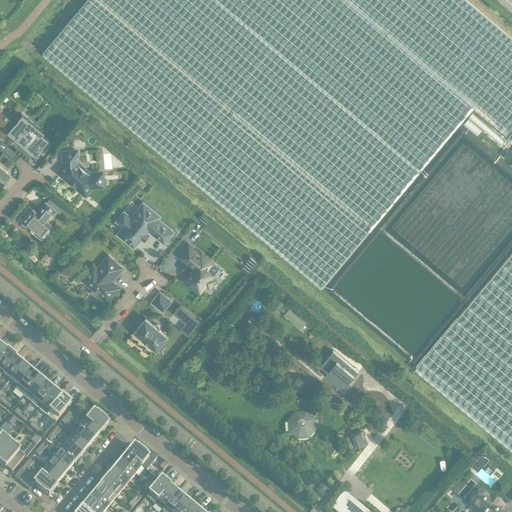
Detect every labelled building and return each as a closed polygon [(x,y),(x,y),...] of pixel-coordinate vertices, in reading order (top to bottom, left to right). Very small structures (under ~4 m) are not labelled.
[(473,108),(508,136),(511,131),(511,38),(466,0),(88,0),(43,54),(121,120),(322,288),(473,108)] [(0,111),(0,138),(1,139),(14,123),(0,111)] [(57,127),(51,134),(57,139),(63,132),(57,127)] [(78,163),(77,151),(64,152),(65,164),(59,172),(60,173),(60,175),(65,179),(67,179),(69,180),(69,179),(76,184),(75,185),(77,187),(77,189),(81,193),(84,193),(85,194),(91,186),(100,186),(99,173),(90,173),(78,163)] [(0,184),(9,173),(0,165),(0,184)] [(45,201),(36,212),(32,208),(21,222),(40,238),(52,225),(47,221),(56,211),(45,201)] [(118,234),(134,247),(141,238),(141,239),(142,238),(142,237),(145,233),(146,233),(147,232),(146,232),(148,230),(164,243),(173,232),(157,218),(159,216),(143,203),(131,217),(130,217),(126,213),(119,222),(123,225),(124,226),(118,234)] [(200,291),(206,284),(207,284),(208,285),(209,285),(210,284),(211,284),(212,283),(212,282),(213,281),(212,280),(212,279),(212,278),(211,277),(214,274),(204,266),(209,260),(202,255),(202,256),(189,246),(180,256),(196,269),(193,272),(192,272),(191,272),(190,272),(189,273),(189,274),(189,275),(189,276),(190,277),(187,279),(191,283),(191,284),(193,286),(193,287),(196,289),(197,289),(200,291)] [(511,251),(416,367),(511,447),(511,251)] [(108,255),(97,268),(92,264),(80,277),(86,282),(92,288),(91,290),(91,292),(96,297),(99,297),(100,295),(107,301),(116,291),(111,285),(110,280),(122,268),(108,255)] [(279,294),(269,307),(277,313),(281,309),(285,313),(284,314),(292,321),(300,328),(307,320),(299,313),(291,306),(291,307),(286,303),(287,301),(279,294)] [(167,305),(156,296),(152,302),(163,311),(167,305)] [(146,318),(145,319),(136,330),(135,330),(135,331),(136,332),(156,348),(156,349),(157,349),(157,348),(167,337),(168,336),(167,335),(159,329),(160,327),(159,325),(157,324),(156,324),(154,325),(146,319),(147,318),(146,318)] [(333,351),(321,365),(329,372),(345,386),(353,377),(352,375),(354,373),(355,374),(357,371),(358,372),(358,371),(333,350),(333,351)] [(0,376),(3,373),(15,359),(7,352),(0,360),(0,376)] [(15,359),(3,373),(11,380),(22,366),(15,360),(16,359),(15,359)] [(22,366),(11,380),(18,386),(30,372),(22,366)] [(18,386),(15,390),(23,397),(38,379),(30,372),(18,386)] [(38,379),(23,397),(31,404),(46,386),(38,379)] [(46,386),(31,404),(39,410),(54,392),(46,386)] [(54,392),(39,410),(46,417),(62,398),(62,397),(61,398),(54,392)] [(79,401),(82,404),(87,398),(83,395),(79,401)] [(62,398),(46,417),(55,423),(58,419),(70,405),(62,398)] [(86,421),(101,434),(108,425),(105,423),(106,422),(97,415),(96,416),(93,413),(86,421)] [(309,440),(315,433),(314,421),(307,415),(296,416),(289,424),(290,434),(298,441),(309,440)] [(80,429),(94,441),(100,433),(101,434),(86,421),(80,429)] [(44,432),(38,427),(35,431),(41,435),(44,432)] [(73,437),(87,449),(94,441),(80,429),(73,437)] [(350,435),(354,447),(366,442),(362,431),(350,435)] [(51,442),(56,436),(52,433),(47,439),(51,442)] [(0,435),(0,457),(10,445),(0,435)] [(67,445),(82,457),(81,456),(87,449),(73,437),(67,445)] [(25,457),(10,445),(0,457),(0,464),(5,468),(6,468),(12,472),(25,457)] [(60,453),(75,465),(82,457),(67,445),(60,453)] [(127,455),(141,467),(146,471),(157,457),(153,454),(148,459),(145,457),(146,456),(137,449),(134,447),(127,455)] [(54,461),(68,472),(74,465),(75,466),(75,465),(60,453),(54,461)] [(141,467),(127,455),(126,456),(127,456),(121,464),(135,475),(141,467)] [(47,468),(61,480),(68,472),(54,461),(50,457),(43,465),(47,468)] [(163,471),(168,466),(164,462),(159,468),(163,471)] [(25,473),(30,467),(26,464),(21,470),(25,473)] [(115,472),(128,483),(135,475),(121,464),(115,472)] [(41,476),(55,489),(56,488),(55,487),(61,480),(47,468),(41,476)] [(107,479),(122,491),(128,483),(115,472),(109,479),(108,478),(107,479)] [(55,489),(41,476),(37,473),(30,482),(37,487),(36,488),(45,495),(46,494),(48,497),(55,489)] [(33,485),(24,478),(20,483),(29,490),(33,485)] [(101,486),(115,499),(122,491),(107,479),(101,486)] [(154,505),(169,487),(161,480),(146,498),(154,505)] [(115,499),(101,486),(100,487),(101,488),(95,495),(109,507),(115,499)] [(162,511),(176,494),(169,488),(170,487),(169,487),(154,505),(162,511)] [(481,493),(479,496),(478,495),(477,495),(476,495),(475,495),(474,495),(473,496),(472,497),(472,498),(472,499),(472,500),(472,501),(473,501),(473,502),(471,505),(479,511),(504,511),(501,509),(503,507),(493,498),(491,501),(481,493)] [(176,494),(162,511),(174,511),(184,501),(176,494)] [(335,511),(367,511),(346,494),(332,509),(335,511)] [(88,503),(99,511),(104,511),(109,507),(95,495),(88,503)] [(132,509),(137,503),(133,500),(128,506),(132,509)] [(188,511),(192,507),(184,501),(174,511),(188,511)] [(99,511),(88,503),(82,510),(81,509),(81,510),(83,511),(99,511)]
